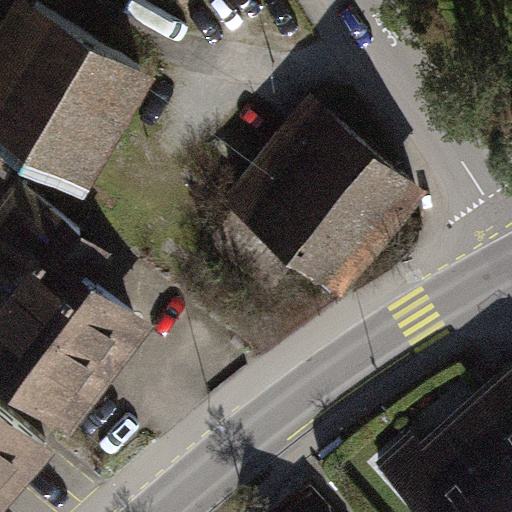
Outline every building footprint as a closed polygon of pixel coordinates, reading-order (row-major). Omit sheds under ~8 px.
[(46,0),(13,0),(0,23),(0,117),(97,175),(161,68),(46,0)] [(294,95),(208,205),(332,301),(412,198),(383,175),(397,157),(343,116),(335,127),(294,95)] [(0,378),(14,391),(73,429),(159,320),(95,275),(114,249),(18,176),(0,199),(0,378)] [(418,429),(385,458),(430,511),(511,511),(511,360),(424,437),(418,429)] [(0,511),(4,511),(63,445),(0,390),(0,511)]
